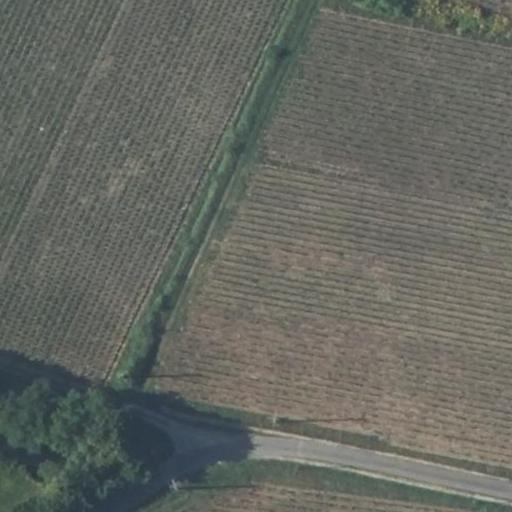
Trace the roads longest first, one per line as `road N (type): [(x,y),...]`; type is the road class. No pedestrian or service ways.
road 1 (track): [(138,421),(145,386),(312,0)]
road 2 (residential): [(511,493),(292,448),(214,449),(115,511)]
road 3 (track): [(214,449),(0,370)]
